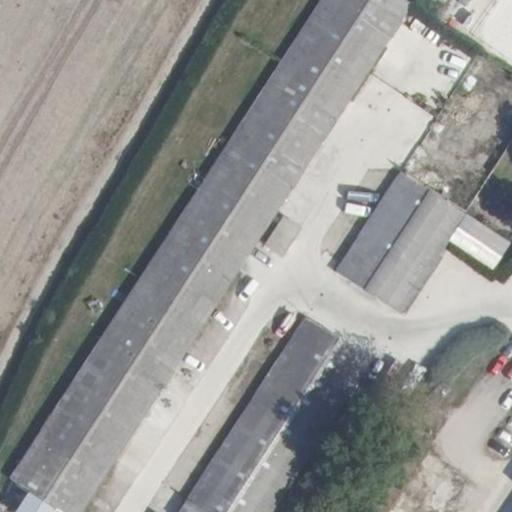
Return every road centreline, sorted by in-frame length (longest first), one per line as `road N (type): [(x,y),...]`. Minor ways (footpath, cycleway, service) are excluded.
road 1 (track): [(209,0),(28,311),(0,379)]
road 2 (residential): [(279,273),(117,511)]
road 3 (residential): [(279,273),(392,340),(506,297)]
road 4 (residential): [(366,136),(279,273)]
